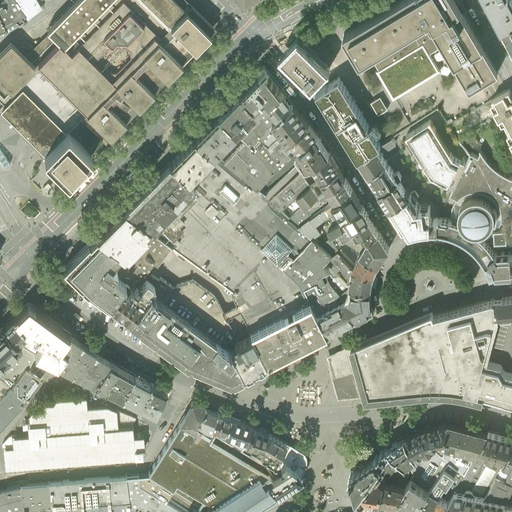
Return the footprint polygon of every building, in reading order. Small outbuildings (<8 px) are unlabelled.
[(0,0),(0,8),(5,21),(8,20),(12,17),(26,9),(20,0),(0,0)] [(73,0),(46,27),(49,30),(37,42),(25,54),(10,39),(0,49),(0,97),(4,101),(0,105),(0,108),(9,117),(23,131),(35,143),(43,151),(43,152),(67,175),(90,151),(110,131),(117,123),(125,116),(138,103),(154,87),(166,74),(181,59),(184,55),(194,46),(208,31),(185,8),(181,3),(177,0),(73,0)] [(20,0),(26,9),(37,0),(20,0)] [(397,0),(344,32),(360,60),(361,60),(371,54),(376,61),(379,66),(377,68),(394,96),(396,95),(441,68),(431,50),(437,47),(443,43),(469,87),(470,88),(471,88),(478,83),(498,71),(498,70),(485,49),(464,13),(463,13),(462,13),(453,0),(405,0),(404,1),(404,0),(397,0)] [(511,0),(488,0),(502,26),(511,21),(511,0)] [(511,21),(502,26),(511,44),(511,21)] [(326,69),(330,66),(319,55),(317,53),(314,50),(302,38),(286,55),(297,67),(305,74),(304,75),(313,84),(326,69)] [(237,92),(255,110),(258,113),(265,106),(283,91),(263,66),(249,80),(237,92)] [(353,97),(339,75),(332,79),(316,89),(350,144),(359,156),(377,145),(381,142),(381,141),(353,97)] [(511,94),(509,89),(508,89),(492,97),(493,100),(491,101),(502,122),(504,121),(510,131),(507,132),(511,141),(511,94)] [(265,106),(258,113),(256,115),(268,126),(273,122),(295,104),(283,91),(265,106)] [(216,114),(234,131),(255,110),(237,92),(226,104),(216,114)] [(376,96),(371,99),(379,111),(388,106),(381,93),(376,96)] [(295,104),(273,122),(289,141),(309,123),(295,104)] [(255,110),(234,131),(244,142),(274,171),(285,161),(257,138),(268,126),(256,115),(258,113),(255,110)] [(193,137),(212,153),(234,131),(216,114),(201,129),(193,137)] [(430,120),(406,135),(431,175),(454,186),(465,162),(453,156),(450,152),(430,120)] [(257,138),(285,161),(292,155),(288,150),(287,149),(284,145),(289,141),(273,122),(268,126),(257,138)] [(309,123),(289,141),(292,145),(295,142),(300,147),(317,132),(309,123)] [(304,163),(306,167),(313,163),(330,152),(327,148),(323,142),(317,132),(300,147),(296,151),(300,157),(304,163)] [(381,142),(377,145),(379,148),(382,147),(384,148),(385,148),(396,141),(392,135),(381,141),(381,142)] [(212,153),(193,137),(187,143),(182,148),(180,150),(176,154),(169,161),(187,178),(199,166),(212,153)] [(292,145),(289,141),(284,145),(287,149),(288,150),(293,146),(292,145)] [(223,162),(256,189),(265,179),(274,171),(244,142),(223,162)] [(377,145),(359,156),(368,171),(386,160),(379,148),(377,145)] [(3,154),(0,149),(0,163),(4,168),(10,164),(3,154)] [(511,264),(511,253),(495,254),(490,245),(484,239),(487,238),(491,236),(494,234),(494,242),(507,241),(506,228),(497,229),(499,226),(501,223),(502,220),(509,224),(511,217),(511,175),(511,176),(507,174),(502,171),(498,168),(494,165),(490,162),(487,158),(484,155),(481,149),(478,156),(471,152),(465,162),(454,186),(450,194),(457,198),(455,201),(453,204),(452,208),(452,211),(451,214),(451,217),(452,220),(445,218),(438,217),(437,221),(437,231),(437,230),(440,230),(440,231),(447,233),(455,235),(459,238),(462,239),(464,240),(466,242),(469,244),(471,246),(473,248),(475,249),(477,251),(479,253),(480,256),(482,259),(484,262),(486,265),(487,268),(489,272),(490,276),(495,274),(495,276),(498,275),(511,273),(511,264)] [(313,163),(322,177),(339,167),(330,152),(313,163)] [(223,162),(212,153),(199,166),(187,178),(193,183),(255,241),(263,249),(269,255),(286,270),(300,254),(301,252),(312,236),(299,225),(290,217),(281,209),(268,200),(266,198),(260,193),(256,189),(223,162)] [(386,160),(368,171),(379,189),(397,178),(398,178),(402,176),(398,170),(394,173),(386,160)] [(148,183),(124,206),(136,214),(148,224),(145,227),(147,228),(156,234),(157,232),(156,231),(161,226),(172,238),(175,235),(182,228),(180,226),(178,224),(183,219),(178,214),(180,212),(195,197),(187,189),(193,183),(187,178),(169,161),(148,183)] [(329,189),(345,177),(339,167),(322,177),(329,189)] [(301,171),(268,200),(281,209),(311,184),(301,171)] [(329,189),(319,197),(321,201),(330,195),(331,193),(336,199),(352,188),(345,177),(329,189)] [(397,178),(379,189),(390,206),(408,194),(398,178),(397,178)] [(156,234),(170,245),(233,289),(242,280),(257,266),(269,255),(263,249),(255,241),(193,183),(187,189),(195,197),(180,212),(178,214),(183,219),(178,224),(180,226),(182,228),(175,235),(172,238),(161,226),(156,231),(157,232),(156,234)] [(343,216),(345,215),(362,204),(352,188),(336,199),(313,215),(311,217),(316,222),(336,204),(343,216)] [(408,194),(390,206),(409,235),(412,234),(415,233),(417,233),(420,232),(422,232),(424,231),(426,231),(429,231),(433,231),(437,231),(437,221),(438,217),(437,217),(430,217),(429,205),(420,205),(415,198),(419,196),(415,190),(408,194)] [(327,231),(331,237),(333,235),(369,214),(362,204),(345,215),(348,219),(340,224),(339,224),(327,231)] [(124,206),(96,234),(123,253),(147,228),(145,227),(148,224),(136,214),(124,206)] [(305,206),(290,217),(299,225),(311,217),(313,215),(305,206)] [(369,214),(333,235),(339,244),(365,230),(375,224),(369,214)] [(316,222),(311,217),(299,225),(312,236),(321,230),(316,222)] [(369,236),(360,251),(378,262),(380,259),(382,256),(384,253),(387,250),(390,247),(375,224),(365,230),(369,236)] [(147,228),(123,253),(138,265),(150,273),(170,245),(156,234),(147,228)] [(89,240),(63,266),(87,290),(88,289),(109,303),(138,265),(123,253),(96,234),(90,241),(89,240)] [(331,237),(320,243),(333,253),(339,248),(342,246),(339,244),(333,235),(331,237)] [(320,243),(312,236),(301,252),(300,254),(316,268),(324,262),(331,255),(333,253),(320,243)] [(333,253),(331,255),(346,269),(341,273),(351,278),(351,279),(352,281),(371,285),(372,281),(373,277),(374,273),(355,262),(356,259),(339,248),(333,253)] [(360,251),(356,259),(355,262),(374,273),(374,270),(376,268),(377,265),(378,262),(360,251)] [(316,268),(300,254),(286,270),(301,284),(309,301),(315,313),(344,298),(327,277),(322,279),(316,268)] [(286,270),(269,255),(257,266),(242,280),(233,289),(236,291),(232,296),(238,307),(249,331),(285,313),(309,301),(301,284),(286,270)] [(344,298),(352,281),(351,279),(351,278),(341,273),(339,272),(333,272),(324,262),(316,268),(322,279),(327,277),(344,298)] [(138,265),(109,303),(108,305),(128,319),(149,290),(157,278),(150,273),(138,265)] [(220,342),(235,336),(224,314),(214,295),(192,279),(172,285),(159,276),(157,278),(149,290),(220,343),(220,342)] [(315,313),(325,332),(356,317),(373,308),(371,296),(371,285),(352,281),(344,298),(315,313)] [(231,380),(242,374),(230,350),(229,350),(225,346),(220,343),(149,290),(128,319),(186,362),(189,362),(231,380)] [(496,311),(511,310),(511,295),(493,298),(496,311)] [(496,311),(493,298),(434,314),(432,310),(352,344),(353,347),(331,357),(336,376),(345,384),(354,392),(412,385),(433,384),(447,384),(456,385),(464,386),(475,389),(484,392),(497,395),(511,399),(511,369),(506,368),(501,360),(488,357),(499,317),(497,313),(496,311)] [(250,333),(265,363),(297,346),(302,344),(308,340),(325,332),(315,313),(309,301),(285,313),(249,331),(250,333)] [(29,302),(13,316),(27,331),(44,341),(35,353),(57,364),(67,351),(61,347),(69,333),(29,302)] [(511,310),(496,311),(497,313),(499,317),(488,357),(501,360),(506,368),(511,369),(511,310)] [(5,324),(2,327),(22,346),(35,353),(44,341),(27,331),(13,316),(5,324)] [(2,327),(0,329),(0,365),(8,356),(22,346),(2,327)] [(67,351),(57,364),(94,383),(111,359),(69,333),(61,347),(67,351)] [(238,341),(252,369),(259,366),(265,363),(250,333),(245,336),(237,340),(238,341)] [(234,347),(230,350),(242,374),(252,369),(238,341),(233,344),(234,347)] [(483,397),(484,392),(475,389),(464,386),(456,385),(447,384),(433,384),(412,385),(354,392),(345,384),(336,376),(331,357),(353,347),(352,344),(326,355),(338,398),(366,395),(413,391),(433,389),(447,390),(455,391),(463,392),(473,394),(483,397)] [(8,356),(16,361),(23,369),(26,370),(35,353),(22,346),(8,356)] [(119,366),(111,359),(94,383),(107,389),(119,366)] [(0,425),(17,406),(38,383),(35,382),(40,376),(33,373),(26,370),(23,369),(16,361),(6,373),(0,367),(0,425)] [(134,373),(119,366),(107,389),(121,397),(134,373)] [(152,383),(134,373),(121,397),(136,404),(140,406),(152,383)] [(160,388),(152,383),(140,406),(157,415),(169,392),(160,388)] [(2,446),(4,469),(135,458),(134,448),(144,447),(143,440),(143,434),(133,435),(132,425),(134,421),(136,417),(106,405),(87,406),(86,396),(41,400),(42,410),(31,411),(26,416),(26,419),(25,419),(25,420),(24,420),(23,420),(22,420),(22,421),(22,422),(22,423),(22,424),(23,424),(24,425),(25,424),(26,424),(26,423),(27,422),(28,434),(11,435),(12,445),(2,446)] [(192,401),(180,420),(195,429),(207,407),(192,401)] [(219,412),(207,407),(195,429),(198,431),(201,426),(209,430),(219,412)] [(231,416),(219,412),(209,430),(213,433),(222,437),(231,416)] [(252,425),(231,416),(222,437),(232,444),(233,441),(242,447),(244,443),(252,425)] [(180,420),(148,471),(197,505),(204,510),(207,511),(249,511),(257,507),(276,496),(267,480),(273,475),(268,469),(264,464),(232,444),(222,437),(213,433),(209,430),(201,426),(198,431),(195,429),(180,420)] [(408,433),(405,436),(416,454),(439,440),(445,441),(448,421),(444,421),(440,422),(434,423),(428,424),(422,426),(416,428),(411,432),(408,433)] [(457,468),(465,475),(476,454),(488,431),(471,426),(471,427),(455,423),(448,421),(445,441),(443,456),(449,461),(457,468)] [(269,430),(252,425),(244,443),(253,447),(254,444),(262,447),(269,430)] [(275,462),(278,455),(285,440),(269,430),(262,447),(260,453),(275,462)] [(484,459),(466,490),(471,491),(473,492),(474,494),(475,496),(483,497),(483,498),(484,498),(488,494),(496,477),(501,466),(511,444),(511,437),(507,436),(499,434),(494,432),(488,431),(476,454),(484,459)] [(405,436),(387,447),(390,449),(401,457),(405,461),(410,458),(413,461),(420,466),(424,460),(416,454),(405,436)] [(290,443),(285,440),(278,455),(282,457),(290,443)] [(416,454),(424,460),(433,447),(443,456),(445,441),(439,440),(416,454)] [(301,451),(290,443),(282,457),(296,467),(303,480),(307,460),(306,457),(305,454),(301,451)] [(511,444),(501,466),(510,471),(511,471),(511,444)] [(350,473),(356,496),(371,475),(379,465),(390,449),(387,447),(350,473)] [(411,479),(429,491),(430,489),(437,477),(444,467),(449,461),(443,456),(433,447),(424,460),(420,466),(415,473),(411,479)] [(371,475),(356,496),(379,503),(384,481),(401,457),(390,449),(371,475)] [(278,455),(275,462),(283,469),(273,475),(267,480),(276,496),(286,490),(303,480),(296,467),(282,457),(278,455)] [(384,481),(406,485),(410,467),(405,461),(401,457),(384,481)] [(410,458),(405,461),(410,467),(415,473),(420,466),(413,461),(410,458)] [(430,489),(439,494),(445,484),(447,486),(454,474),(457,468),(449,461),(444,467),(437,477),(430,489)] [(445,484),(439,494),(448,500),(456,488),(465,475),(457,468),(454,474),(447,486),(445,484)] [(192,511),(197,505),(148,471),(143,472),(137,472),(141,484),(161,497),(183,511),(192,511)] [(511,489),(511,471),(510,471),(505,481),(496,477),(488,494),(484,498),(505,503),(511,489)] [(125,473),(130,505),(142,511),(165,511),(156,506),(161,497),(141,484),(137,472),(125,473)] [(51,511),(125,511),(130,505),(125,473),(119,474),(48,481),(51,511)] [(406,486),(406,485),(396,506),(416,510),(429,491),(411,479),(406,486)] [(51,511),(48,481),(33,483),(19,483),(22,504),(29,504),(29,506),(29,511),(51,511)] [(384,481),(379,503),(396,506),(406,485),(384,481)] [(0,511),(22,511),(22,504),(19,483),(0,488),(0,511)] [(457,511),(464,494),(466,490),(456,488),(448,500),(440,511),(457,511)] [(429,491),(416,510),(426,511),(427,511),(439,494),(430,489),(429,491)] [(464,494),(457,511),(479,511),(483,498),(483,497),(475,496),(474,494),(473,492),(471,491),(466,490),(464,494)] [(439,494),(427,511),(440,511),(448,500),(439,494)] [(483,498),(479,511),(500,511),(504,506),(505,503),(484,498),(483,498)]
